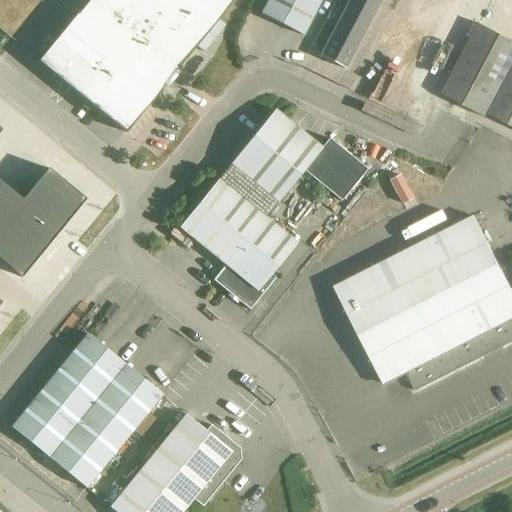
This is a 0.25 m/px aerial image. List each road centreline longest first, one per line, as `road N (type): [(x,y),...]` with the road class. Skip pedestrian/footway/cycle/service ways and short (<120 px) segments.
road 1 (residential): [(487,166),(270,74),(239,87),(149,196)]
road 2 (residential): [(350,511),(291,391),(113,246)]
road 3 (residential): [(149,196),(0,75)]
road 4 (residential): [(113,246),(0,381)]
